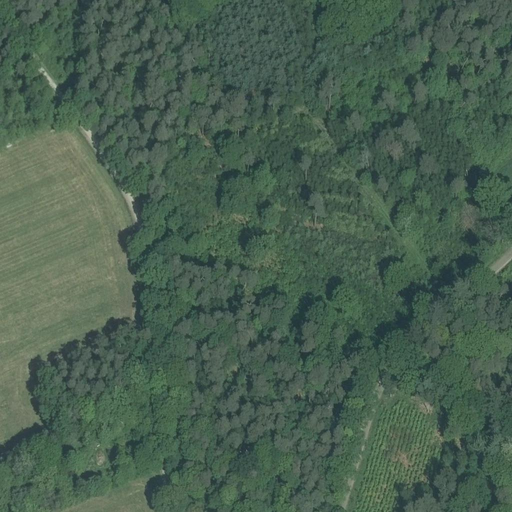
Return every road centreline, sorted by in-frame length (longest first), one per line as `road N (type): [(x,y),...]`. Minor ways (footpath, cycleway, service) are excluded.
road 1 (track): [(174,511),(153,253),(137,202),(105,143),(0,17)]
road 2 (unclassified): [(341,511),(379,396),(511,270)]
road 3 (track): [(153,253),(202,272),(337,350),(379,396)]
road 4 (track): [(466,314),(329,136)]
